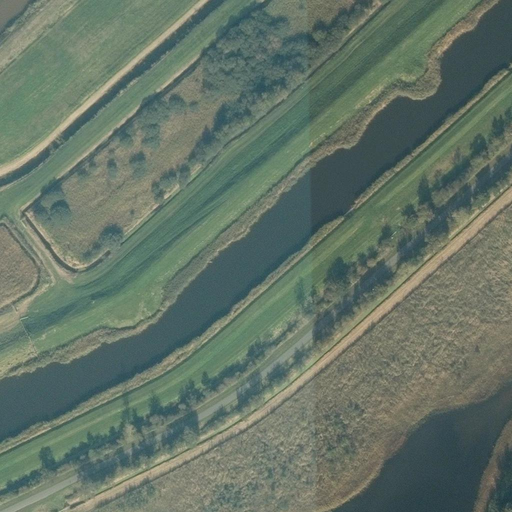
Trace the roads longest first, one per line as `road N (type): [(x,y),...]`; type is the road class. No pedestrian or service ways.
road 1 (unclassified): [(8,511),(167,435),(266,375),(511,158)]
road 2 (track): [(231,189),(84,314),(4,206)]
road 3 (track): [(124,109),(4,206)]
